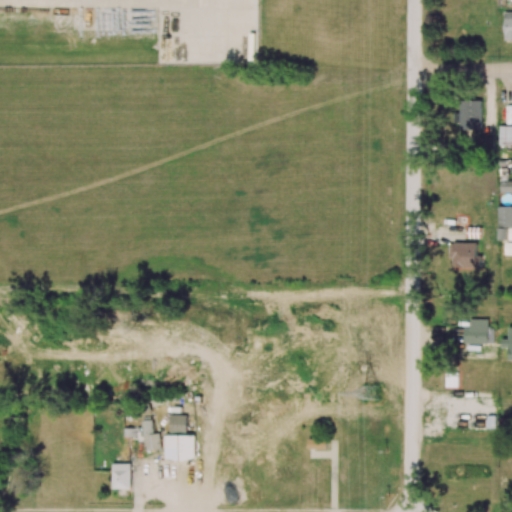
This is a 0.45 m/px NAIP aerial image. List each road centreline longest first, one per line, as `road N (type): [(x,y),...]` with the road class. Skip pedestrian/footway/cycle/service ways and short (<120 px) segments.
road 1 (tertiary): [(412,511),(413,0)]
road 2 (residential): [(413,293),(0,293)]
